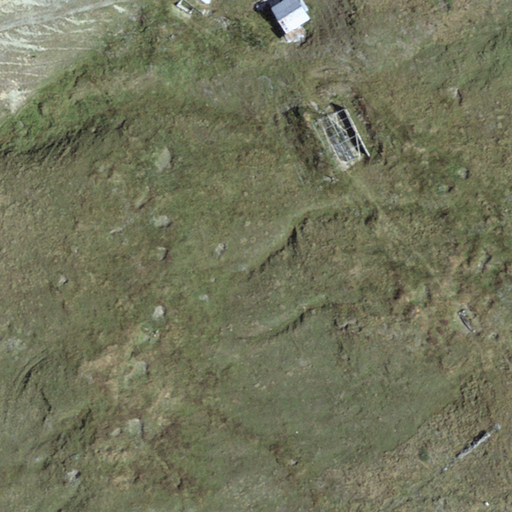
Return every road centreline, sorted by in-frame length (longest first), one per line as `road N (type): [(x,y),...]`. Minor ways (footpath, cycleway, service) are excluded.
road 1 (track): [(134,0),(190,18),(255,61),(283,65)]
road 2 (track): [(0,26),(119,0)]
